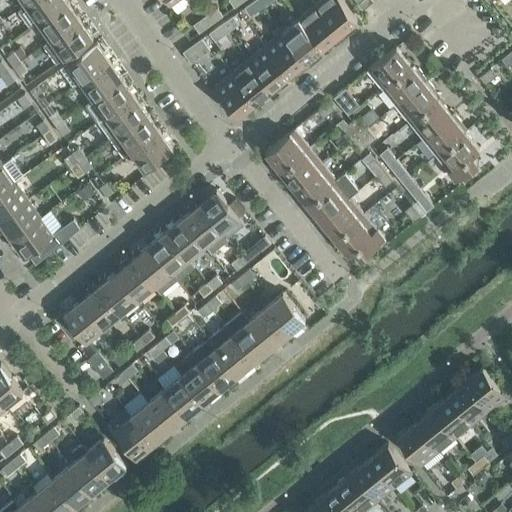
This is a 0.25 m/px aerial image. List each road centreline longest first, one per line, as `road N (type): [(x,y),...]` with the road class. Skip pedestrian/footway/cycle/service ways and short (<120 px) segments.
road 1 (residential): [(20,315),(235,149)]
road 2 (residential): [(235,149),(404,0)]
road 3 (residential): [(235,149),(124,0)]
road 4 (residential): [(349,286),(235,149)]
